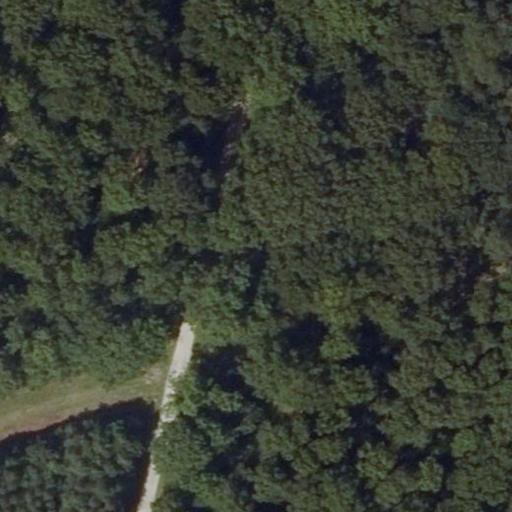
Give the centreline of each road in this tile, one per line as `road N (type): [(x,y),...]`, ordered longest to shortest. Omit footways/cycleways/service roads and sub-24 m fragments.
road 1 (track): [(173,375),(263,0)]
road 2 (track): [(141,511),(173,375)]
